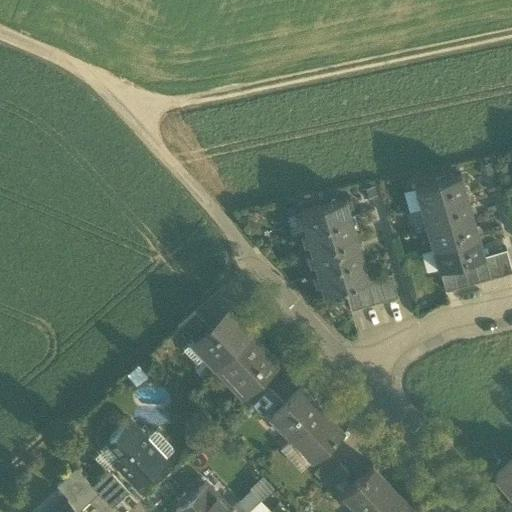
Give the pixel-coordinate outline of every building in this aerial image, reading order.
[(414,186),(420,207),(467,194),(461,173),(414,186)] [(420,207),(426,227),(472,214),(467,194),(420,207)] [(302,221),(305,231),(351,218),(345,197),(299,210),(300,212),(304,211),(306,220),(302,221)] [(426,227),(432,247),(478,234),(472,214),(426,227)] [(357,238),(351,218),(305,231),(306,233),(309,231),(312,240),(308,241),(311,251),(357,238)] [(484,255),(478,234),(432,247),(438,268),(439,268),(450,265),(461,262),(472,259),(484,255)] [(363,258),(357,238),(311,251),(311,253),(315,252),(318,260),(314,262),(317,272),(363,258)] [(511,269),(506,248),(494,252),(501,274),(511,271),(511,269)] [(484,255),(490,278),(501,274),(494,252),(484,255)] [(484,255),(472,259),(479,281),(490,278),(484,255)] [(369,279),(363,258),(317,272),(317,273),(321,272),(324,281),(320,282),(323,292),(344,286),(356,283),(367,280),(369,279)] [(472,259),(461,262),(468,284),(479,281),(472,259)] [(461,262),(450,265),(457,287),(468,284),(461,262)] [(445,291),(457,287),(450,265),(439,268),(445,291)] [(391,273),(379,276),(385,299),(397,296),(391,273)] [(369,279),(367,280),(374,303),(385,299),(379,276),(369,279)] [(367,280),(356,283),(362,306),(374,303),(367,280)] [(350,309),(362,306),(356,283),(344,286),(350,309)] [(227,306),(193,339),(206,353),(216,364),(222,359),(251,331),(227,306)] [(177,327),(187,338),(204,321),(195,311),(177,327)] [(278,360),(251,331),(222,359),(248,386),(249,388),(260,377),(278,360)] [(196,362),(206,353),(193,339),(192,339),(183,348),(196,362)] [(242,393),(251,402),(269,386),(260,377),(249,388),(248,386),(242,393)] [(279,398),(269,386),(251,402),(262,414),(268,409),(279,398)] [(272,413),(292,435),(321,408),(301,386),(283,402),(272,413)] [(268,409),(272,413),(283,402),(279,398),(268,409)] [(342,430),(321,408),(292,435),(313,457),(342,430)] [(116,461),(137,483),(164,458),(129,420),(109,439),(124,454),(116,461)] [(314,470),(322,478),(340,462),(331,453),(314,470)] [(511,459),(495,474),(511,493),(511,459)] [(348,471),(340,462),(322,478),(331,488),(348,471)] [(343,492),(361,511),(362,511),(391,485),(372,464),(343,492)] [(79,509),(98,492),(91,485),(75,468),(56,485),(68,497),(79,509)] [(108,469),(91,485),(98,492),(111,507),(128,491),(108,469)] [(175,510),(176,511),(225,511),(230,508),(229,507),(205,482),(175,510)] [(403,511),(410,506),(391,485),(362,511),(403,511)] [(64,500),(75,511),(76,511),(79,509),(68,497),(64,500)] [(75,511),(64,500),(51,511),(75,511)] [(225,511),(245,511),(235,501),(229,507),(230,508),(225,511)]
